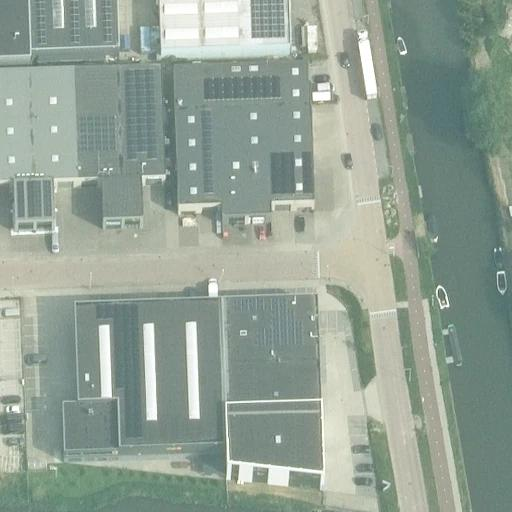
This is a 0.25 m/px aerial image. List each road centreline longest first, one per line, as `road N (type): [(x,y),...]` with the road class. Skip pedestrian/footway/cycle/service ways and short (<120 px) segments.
road 1 (unclassified): [(0,275),(322,263),(374,252)]
road 2 (tertiary): [(413,511),(374,252)]
road 3 (tertiary): [(374,252),(337,0)]
